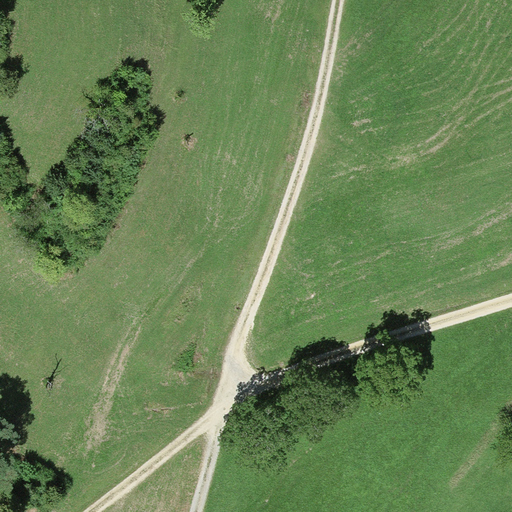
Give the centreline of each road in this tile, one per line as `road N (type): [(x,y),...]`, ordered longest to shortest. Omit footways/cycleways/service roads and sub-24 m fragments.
road 1 (track): [(193,511),(232,349),(312,122),(335,0)]
road 2 (track): [(511,299),(221,398)]
road 3 (track): [(215,418),(91,511)]
